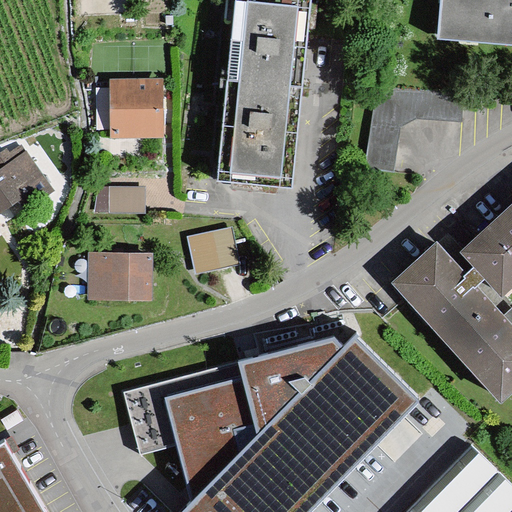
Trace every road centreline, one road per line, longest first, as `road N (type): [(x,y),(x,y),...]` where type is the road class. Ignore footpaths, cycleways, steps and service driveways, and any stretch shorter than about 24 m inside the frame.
road 1 (residential): [(36,376),(264,309),(353,266),(434,194),(511,140)]
road 2 (residential): [(101,511),(36,376)]
